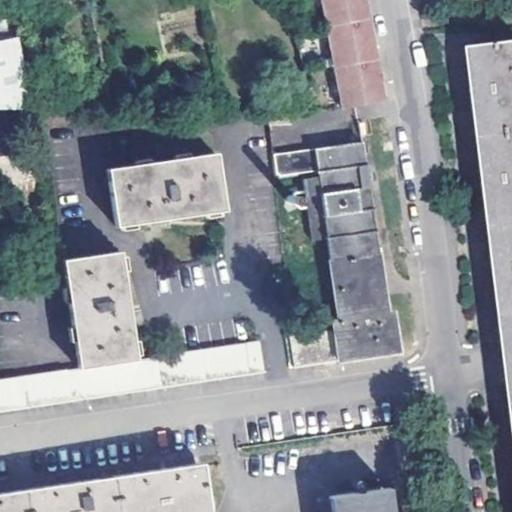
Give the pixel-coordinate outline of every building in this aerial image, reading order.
[(323,0),(345,108),(388,100),(382,72),(377,73),(378,48),(374,30),(369,32),(369,7),(368,0),(323,0)] [(18,37),(0,40),(0,108),(27,108),(34,108),(30,91),(18,37)] [(511,47),(475,51),(511,359),(511,47)] [(58,84),(30,91),(34,108),(27,108),(29,131),(68,128),(58,84)] [(285,110),(262,112),(264,130),(287,127),(285,110)] [(0,159),(18,160),(18,127),(0,127),(0,159)] [(332,329),(287,336),(292,369),(387,354),(398,353),(392,312),(388,313),(383,281),(362,141),(267,157),(270,178),(299,174),(307,241),(329,238),(333,260),(327,261),(337,321),(331,322),(332,329)] [(103,171),(112,227),(219,209),(209,154),(103,171)] [(58,262),(76,369),(80,368),(94,366),(109,364),(124,361),(134,360),(115,252),(58,262)] [(242,343),(248,376),(263,373),(257,341),(242,343)] [(242,343),(228,345),(233,378),(248,376),(242,343)] [(212,348),(218,380),(233,378),(228,345),(212,348)] [(212,348),(198,350),(204,383),(218,380),(212,348)] [(183,352),(189,385),(204,383),(198,350),(183,352)] [(183,352),(169,354),(175,387),(189,385),(183,352)] [(154,357),(160,390),(175,387),(169,354),(154,357)] [(154,357),(138,359),(144,392),(160,390),(154,357)] [(124,361),(130,394),(144,392),(138,359),(134,360),(124,361)] [(124,361),(109,364),(115,396),(130,394),(124,361)] [(94,366),(100,398),(115,396),(109,364),(94,366)] [(94,366),(80,368),(86,401),(100,398),(94,366)] [(65,371),(71,403),(86,401),(80,368),(76,369),(65,371)] [(65,371),(50,373),(56,405),(71,403),(65,371)] [(36,375),(41,407),(56,405),(50,373),(36,375)] [(36,375),(20,377),(26,410),(41,407),(36,375)] [(0,380),(0,413),(26,410),(20,377),(0,380)] [(206,511),(200,467),(0,497),(0,511),(206,511)] [(327,496),(328,511),(389,511),(386,488),(327,496)]
